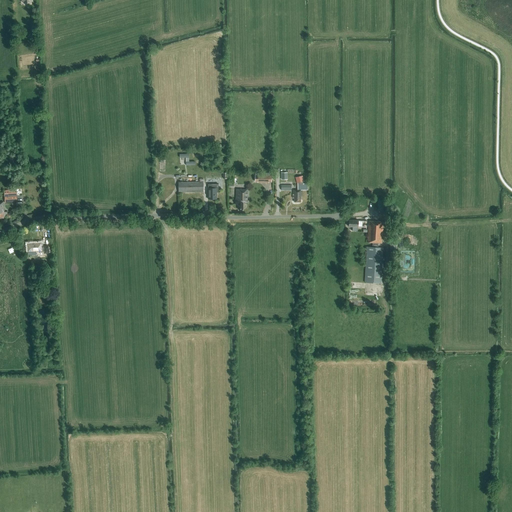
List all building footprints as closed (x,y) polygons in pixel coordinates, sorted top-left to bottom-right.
[(297,183),(304,181),(302,175),(295,177),(297,183)] [(203,192),(203,181),(203,179),(199,179),(199,181),(178,182),(178,192),(203,192)] [(216,199),(216,188),(211,188),(211,186),(204,186),(204,192),(208,192),(208,199),(216,199)] [(248,202),(248,188),(236,189),(236,199),(235,199),(235,204),(238,204),(238,209),(243,209),(243,202),(248,202)] [(4,190),(4,196),(5,202),(17,202),(16,189),(4,190)] [(302,196),(301,190),(298,190),(292,190),(292,198),(294,198),(294,202),(300,202),(300,196),(302,196)] [(0,217),(3,218),(3,216),(4,216),(4,217),(7,216),(7,217),(10,217),(10,214),(6,214),(6,213),(3,213),(3,212),(4,212),(4,202),(0,202),(0,217)] [(378,243),(381,243),(382,235),(383,222),(368,221),(367,242),(372,242),(372,247),(367,247),(365,282),(380,283),(382,248),(377,247),(378,243)] [(49,253),(48,245),(44,246),(44,247),(42,247),(41,243),(27,244),(28,252),(29,252),(30,254),(37,253),(37,251),(41,251),(41,252),(44,252),(44,254),(49,253)]
